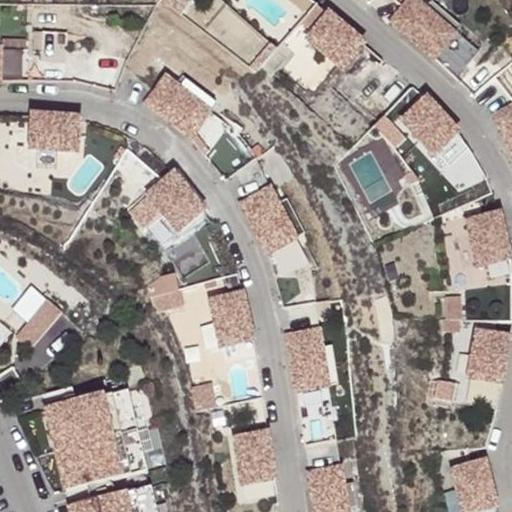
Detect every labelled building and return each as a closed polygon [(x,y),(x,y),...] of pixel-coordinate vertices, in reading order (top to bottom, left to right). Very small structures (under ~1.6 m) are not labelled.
[(410,0),(406,0),(387,22),(428,58),(449,35),(410,0)] [(325,13),(304,37),(338,68),(360,43),(325,13)] [(207,115),(169,76),(146,98),(185,137),(207,115)] [(422,99),(398,121),(429,155),(453,133),(422,99)] [(511,104),(489,115),(511,162),(511,104)] [(75,117),(29,115),(28,147),(73,149),(75,117)] [(171,172),(146,193),(174,228),(200,208),(171,172)] [(268,189),(240,203),(263,253),(292,239),(268,189)] [(497,214),(465,220),(474,265),(506,258),(497,214)] [(240,291),(208,298),(217,342),(249,336),(240,291)] [(460,301),(444,301),(444,334),(459,334),(460,301)] [(316,331),(285,336),(294,390),(325,385),(316,331)] [(506,338),(474,332),(465,376),(497,383),(506,338)] [(103,377),(48,389),(51,406),(69,486),(98,480),(151,468),(133,387),(106,393),(103,377)] [(264,430),(232,436),(239,481),(271,476),(264,430)] [(480,461),(449,470),(460,511),(469,511),(493,505),(480,461)] [(342,511),(336,469),(305,474),(310,511),(342,511)] [(98,480),(69,486),(73,502),(101,496),(98,480)] [(101,496),(73,502),(75,511),(160,511),(154,484),(101,496)]
